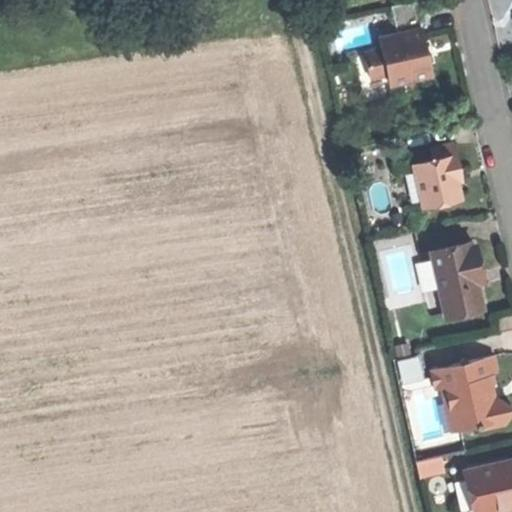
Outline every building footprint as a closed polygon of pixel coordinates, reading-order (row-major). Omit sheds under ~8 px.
[(421,0),(415,0),(391,5),(397,33),(381,37),(383,45),(366,49),(371,74),(388,71),(390,81),(431,73),(425,46),(420,22),(426,21),(421,0)] [(414,161),(424,205),(461,197),(458,181),(455,171),(462,169),(456,143),(432,148),(434,156),(414,161)] [(463,174),(462,169),(455,171),(458,181),(464,180),(463,174)] [(468,241),(432,248),(446,310),(482,302),(478,281),(476,274),(483,272),(477,243),(469,244),(468,241)] [(484,275),(483,272),(476,274),(478,281),(485,279),(484,275)] [(484,309),(482,302),(446,310),(447,317),(484,309)] [(456,405),(462,428),(482,423),(483,425),(507,419),(506,416),(511,408),(511,405),(500,397),(493,399),(491,393),(490,387),(495,379),(493,370),(497,369),(494,355),(468,361),(462,356),(459,362),(431,369),(435,388),(443,386),(448,407),(456,405)] [(454,429),(462,428),(456,405),(448,407),(454,429)] [(422,476),(446,470),(443,454),(418,459),(422,476)] [(511,458),(469,468),(479,511),(511,504),(511,458)]
